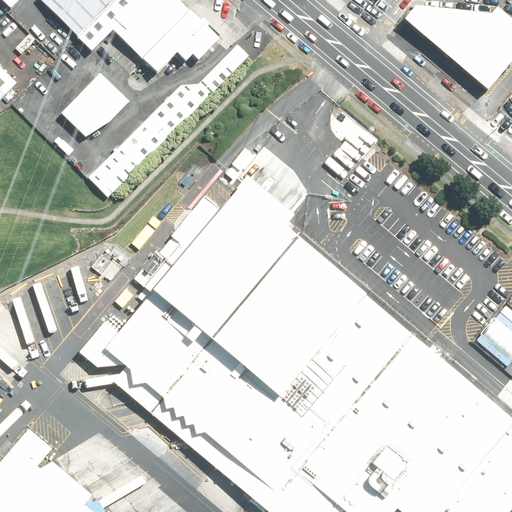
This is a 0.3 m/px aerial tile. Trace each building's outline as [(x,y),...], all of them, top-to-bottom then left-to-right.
[(0,0),(0,6),(7,14),(21,0),(0,0)] [(35,0),(35,1),(72,39),(113,0),(35,0)] [(167,0),(113,0),(72,39),(88,56),(110,35),(152,79),(172,60),(184,72),(211,46),(167,0)] [(413,7),(403,22),(489,93),(507,68),(511,61),(511,22),(497,10),(489,16),(481,7),(413,7)] [(197,83),(191,76),(88,174),(110,197),(251,62),(235,46),(197,83)] [(0,101),(15,87),(0,71),(0,101)] [(127,104),(98,73),(54,114),(84,145),(127,104)] [(0,511),(508,511),(511,509),(511,422),(459,379),(229,192),(215,209),(203,199),(168,237),(178,245),(141,288),(143,290),(137,298),(142,301),(114,333),(102,323),(76,354),(94,370),(118,367),(121,371),(109,384),(262,511),(101,511),(95,502),(91,505),(86,502),(89,496),(81,491),(50,464),(38,470),(35,468),(50,450),(26,430),(0,460),(0,511)] [(511,326),(501,318),(481,342),(510,366),(511,364),(511,326)]
